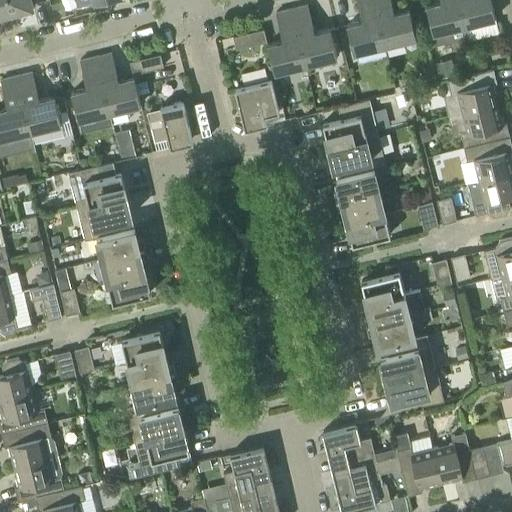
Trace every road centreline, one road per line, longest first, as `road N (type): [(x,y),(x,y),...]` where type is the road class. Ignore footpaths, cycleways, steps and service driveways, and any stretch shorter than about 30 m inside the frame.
road 1 (residential): [(287,427),(344,405),(347,388),(288,155),(277,137),(212,142)]
road 2 (residential): [(212,142),(187,151),(170,174),(223,414),(245,427),(287,427)]
road 3 (residential): [(183,18),(0,59)]
road 4 (residential): [(212,142),(183,18)]
